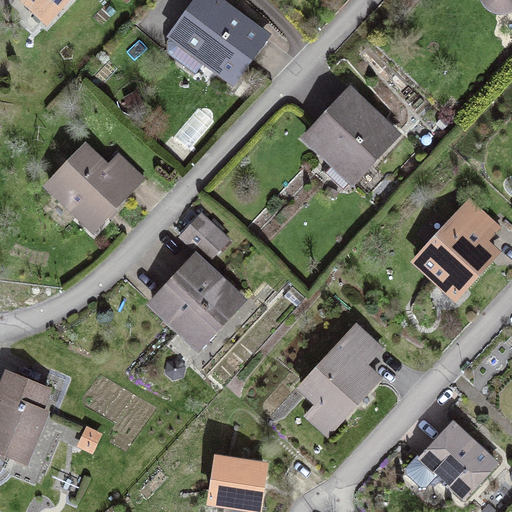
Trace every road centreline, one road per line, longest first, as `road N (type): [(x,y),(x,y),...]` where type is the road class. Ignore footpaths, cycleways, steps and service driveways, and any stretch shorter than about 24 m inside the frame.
road 1 (residential): [(0,330),(58,311),(121,267),(373,0)]
road 2 (residential): [(348,511),(333,498),(511,304)]
